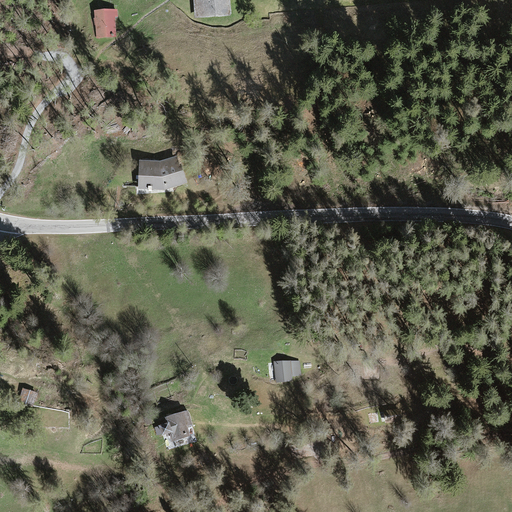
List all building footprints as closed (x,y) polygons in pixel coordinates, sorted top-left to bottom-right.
[(227,0),(193,0),(195,19),(229,16),(227,0)] [(115,10),(93,13),(97,41),(119,39),(115,10)] [(159,164),(139,164),(139,192),(165,193),(188,184),(177,157),(159,164)] [(302,361),(275,364),(277,384),(304,381),(302,361)] [(36,393),(23,389),(19,401),(32,405),(36,393)] [(188,410),(161,419),(163,424),(154,428),(157,439),(169,435),(172,444),(191,437),(188,429),(193,427),(188,410)]
